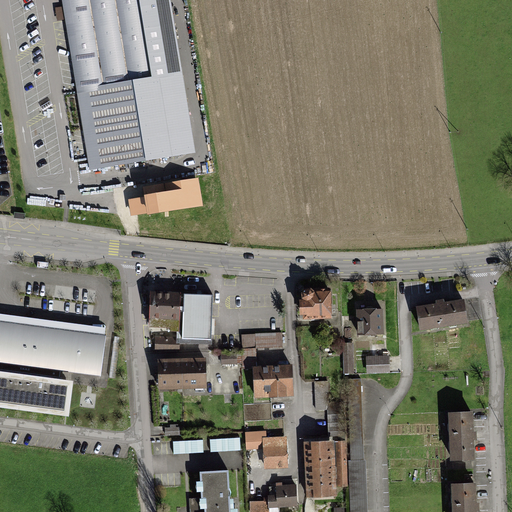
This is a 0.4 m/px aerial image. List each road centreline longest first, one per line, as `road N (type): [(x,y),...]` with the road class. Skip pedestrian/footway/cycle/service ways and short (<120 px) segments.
road 1 (residential): [(132,250),(143,511)]
road 2 (residential): [(480,259),(498,382),(498,511)]
road 3 (secondary): [(480,259),(286,264)]
road 4 (residential): [(294,427),(286,264)]
road 5 (secondary): [(286,264),(132,250)]
road 6 (secondary): [(132,250),(0,236)]
